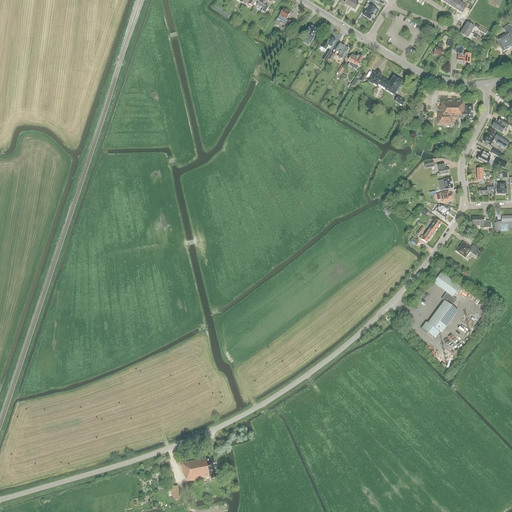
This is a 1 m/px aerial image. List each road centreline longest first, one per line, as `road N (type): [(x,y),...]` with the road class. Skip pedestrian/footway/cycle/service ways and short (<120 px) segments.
road 1 (tertiary): [(0,499),(167,449),(273,397),(392,301),(463,205)]
road 2 (tertiary): [(463,205),(462,161),(486,112),(486,83)]
road 3 (tertiary): [(368,42),(432,77),(486,83)]
